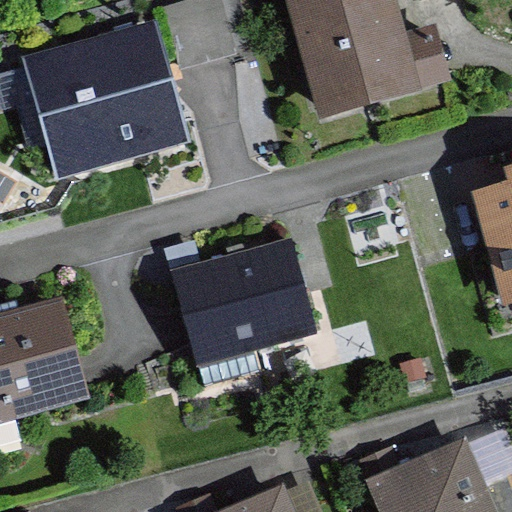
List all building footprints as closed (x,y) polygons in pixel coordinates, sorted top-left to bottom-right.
[(154,43),(165,83),(229,66),(211,0),(190,0),(146,12),(154,43)] [(383,0),(325,0),(280,12),(313,142),(414,117),(383,0)] [(180,139),(165,83),(154,43),(24,78),(49,173),(180,139)] [(468,193),(500,188),(493,148),(461,154),(468,193)] [(501,228),(477,234),(506,346),(511,344),(511,213),(498,217),(501,228)] [(283,247),(170,279),(192,356),(305,324),(283,247)] [(51,319),(0,333),(0,438),(79,416),(51,319)] [(481,511),(459,451),(353,490),(361,511),(481,511)] [(276,511),(269,495),(229,511),(276,511)]
